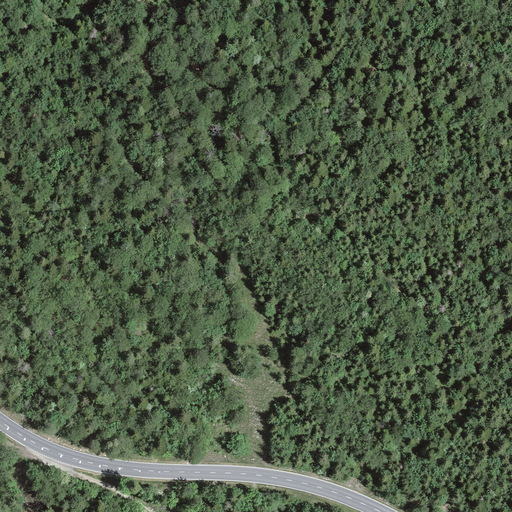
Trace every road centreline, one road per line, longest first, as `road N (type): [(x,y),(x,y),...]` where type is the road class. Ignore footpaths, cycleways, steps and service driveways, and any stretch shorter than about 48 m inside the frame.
road 1 (secondary): [(380,511),(297,481),(82,461),(0,421)]
road 2 (track): [(150,511),(60,464),(48,449)]
